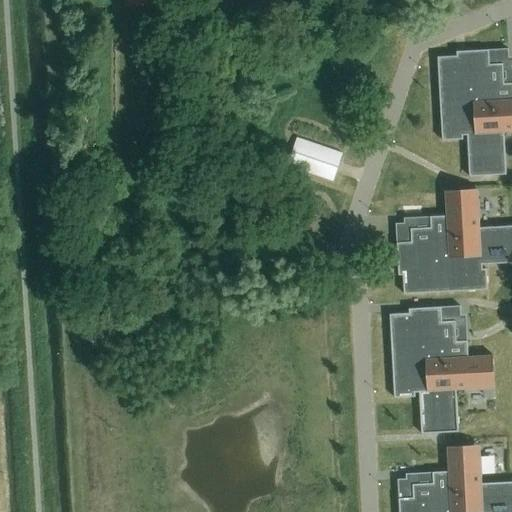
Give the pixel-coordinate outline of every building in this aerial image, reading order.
[(511,83),(505,84),(504,69),(510,68),(509,49),(508,49),(468,51),(468,56),(466,56),(458,57),(438,57),(442,141),(463,140),(463,136),(468,135),(470,177),(507,175),(505,133),(511,133),(511,132),(511,83)] [(344,152),(298,136),(287,166),(333,181),(339,167),(340,162),(344,152)] [(511,226),(481,228),(480,218),(479,199),(478,189),(468,190),(445,191),(447,216),(431,217),(431,228),(416,229),(416,223),(396,224),(399,265),(403,264),(404,267),(404,276),(405,294),(488,290),(487,269),(483,269),(483,265),(511,263),(511,226)] [(495,378),(494,355),(469,356),(468,341),(457,341),(457,336),(456,326),(462,325),(461,306),(420,308),(421,313),(391,314),(394,398),(416,396),(415,392),(420,392),(422,434),(444,433),(459,432),(458,413),(457,390),(486,389),(495,388),(495,378)] [(511,511),(511,482),(482,484),(481,465),(481,455),(480,445),(470,446),(447,447),(448,472),(432,472),(433,483),(418,484),(417,478),(398,479),(399,511),(511,511)]
